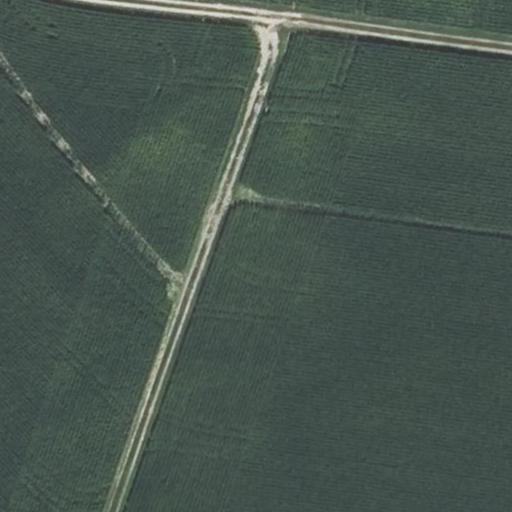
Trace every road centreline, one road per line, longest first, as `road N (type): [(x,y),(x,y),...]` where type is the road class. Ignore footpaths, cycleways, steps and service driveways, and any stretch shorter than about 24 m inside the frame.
road 1 (track): [(283,14),(117,511)]
road 2 (track): [(511,50),(148,0)]
